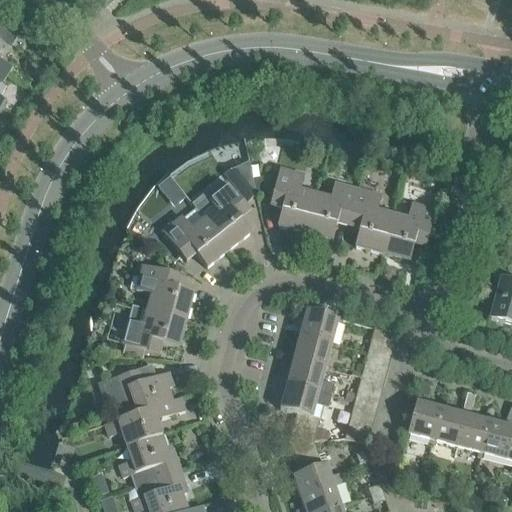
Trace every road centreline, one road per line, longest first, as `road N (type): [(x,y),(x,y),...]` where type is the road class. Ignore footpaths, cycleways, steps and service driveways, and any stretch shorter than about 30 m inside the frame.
road 1 (residential): [(266,511),(229,385),(243,323),(263,299),(300,287),(416,314)]
road 2 (tertiary): [(127,91),(196,58),(263,48),(487,79)]
road 3 (tertiary): [(0,337),(57,168),(127,91)]
road 4 (residential): [(431,318),(487,79)]
road 5 (residential): [(384,448),(416,314)]
road 6 (residential): [(127,91),(45,0)]
